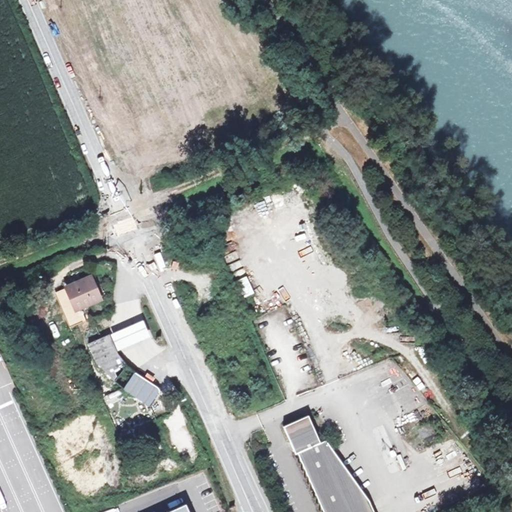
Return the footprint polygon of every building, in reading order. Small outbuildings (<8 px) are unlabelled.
[(246,275),(234,281),(243,298),(255,292),(246,275)] [(103,301),(93,277),(68,286),(78,311),(103,301)] [(112,333),(121,354),(137,348),(154,341),(145,320),(126,327),(112,333)] [(121,354),(112,333),(91,342),(103,368),(119,385),(151,407),(162,390),(135,370),(123,358),(121,354)] [(339,372),(347,371),(344,354),(337,355),(339,372)] [(288,416),(276,421),(289,449),(291,448),(320,511),(371,511),(363,495),(319,435),(314,437),(301,410),(288,416)]
